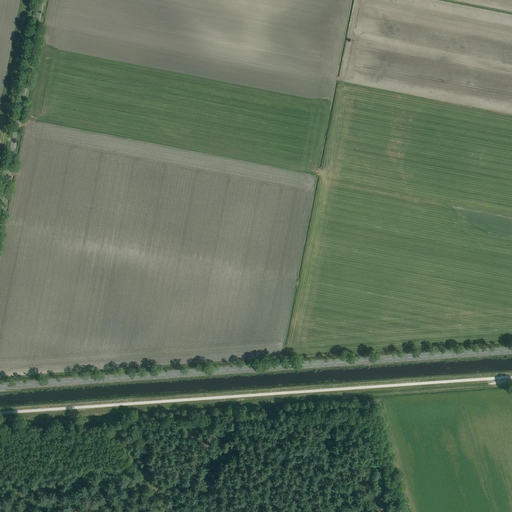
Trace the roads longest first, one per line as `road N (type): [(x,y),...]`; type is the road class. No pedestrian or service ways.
road 1 (primary): [(0,386),(511,350)]
road 2 (unclassified): [(0,209),(41,0)]
